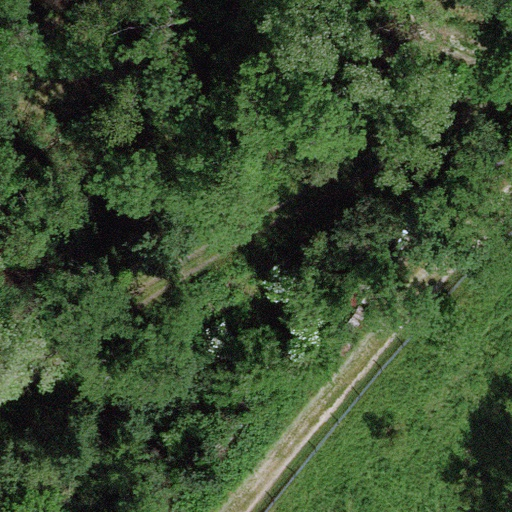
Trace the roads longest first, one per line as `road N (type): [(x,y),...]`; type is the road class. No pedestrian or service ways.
road 1 (track): [(511,89),(472,101),(0,388)]
road 2 (track): [(235,511),(378,338),(511,204)]
